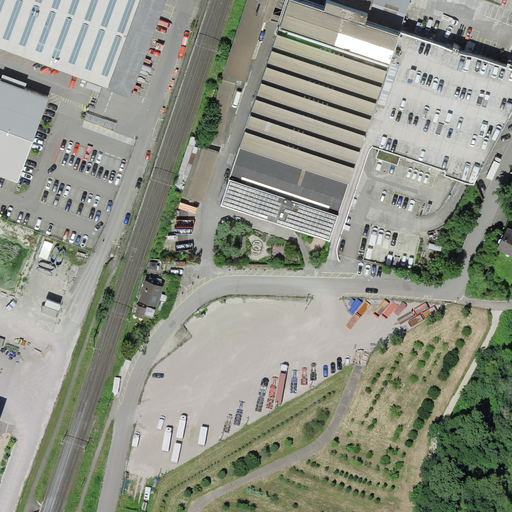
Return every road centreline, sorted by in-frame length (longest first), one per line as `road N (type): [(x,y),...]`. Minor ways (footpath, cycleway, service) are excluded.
road 1 (unclassified): [(102,511),(137,371),(195,298),(231,282),(449,291)]
road 2 (track): [(324,285),(330,311),(357,328),(359,364),(330,432),(193,511)]
road 3 (unknown): [(32,206),(101,228),(124,196),(46,166)]
road 4 (residential): [(449,291),(511,164)]
